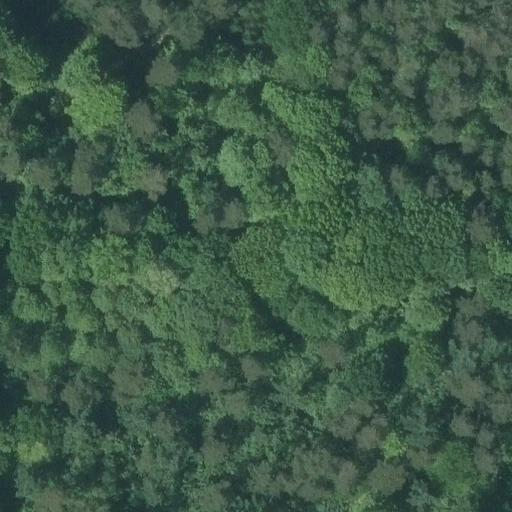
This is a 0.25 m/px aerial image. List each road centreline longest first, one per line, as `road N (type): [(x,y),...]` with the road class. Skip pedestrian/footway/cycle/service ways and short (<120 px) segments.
road 1 (track): [(312,235),(0,237)]
road 2 (track): [(312,235),(511,202)]
